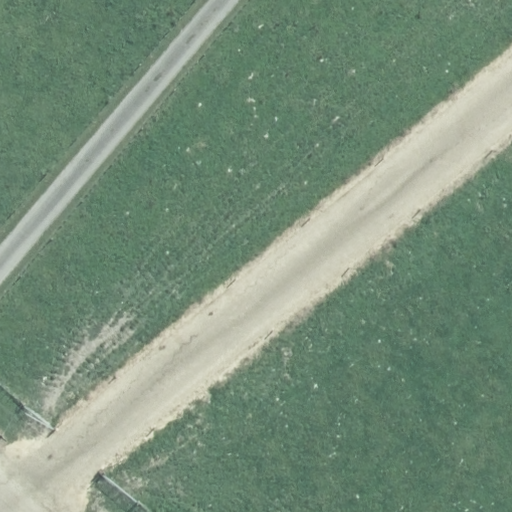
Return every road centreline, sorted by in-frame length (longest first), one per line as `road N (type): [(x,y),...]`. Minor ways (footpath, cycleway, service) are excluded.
road 1 (track): [(19,511),(511,107)]
road 2 (track): [(0,264),(225,0)]
